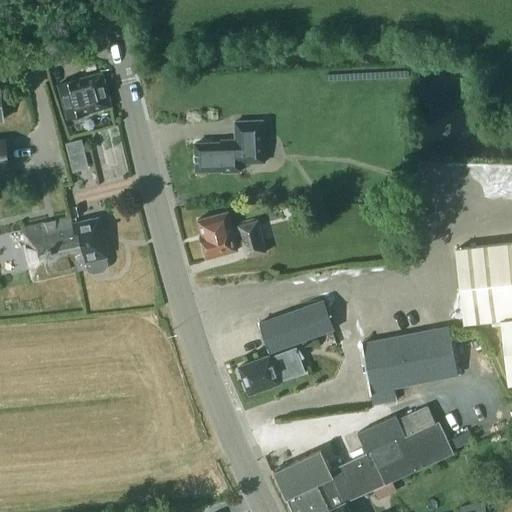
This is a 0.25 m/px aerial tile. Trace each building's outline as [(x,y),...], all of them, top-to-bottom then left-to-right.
[(112,106),(102,72),(58,83),(66,116),(112,106)] [(265,162),(263,120),(235,121),(236,139),(220,140),(221,142),(195,143),(196,171),(223,170),(223,180),(242,179),(241,163),(265,162)] [(81,139),(66,143),(69,153),(84,149),(81,139)] [(322,201),(322,190),(305,190),(305,201),(322,201)] [(80,214),(78,205),(72,206),(73,216),(80,214)] [(238,225),(232,227),(228,211),(197,219),(201,234),(207,258),(238,249),(237,244),(243,242),(238,225)] [(72,223),(71,217),(22,228),(26,244),(24,245),(33,280),(76,270),(72,253),(78,251),(72,223)] [(87,268),(90,272),(94,273),(103,271),(107,268),(107,263),(106,257),(108,256),(99,217),(72,223),(78,251),(72,253),(76,270),(87,268)] [(246,257),(267,251),(259,219),(238,225),(243,242),(246,257)] [(511,242),(458,248),(465,323),(502,320),(508,384),(511,383),(511,242)] [(272,350),(287,344),(334,328),(324,299),(288,311),(262,321),(272,350)] [(395,389),(458,376),(448,325),(362,343),(373,404),(397,398),(395,389)] [(296,346),(287,349),(272,355),(272,354),(239,366),(249,393),(283,382),(282,379),(288,377),(305,372),(296,346)] [(321,449),(287,465),(275,470),(288,496),(294,511),(320,511),(345,501),(454,451),(453,449),(449,440),(439,419),(435,421),(427,405),(398,419),(396,414),(358,432),(367,452),(330,469),(321,449)] [(470,430),(449,440),(453,449),(474,439),(470,430)] [(345,501),(320,511),(350,511),(345,501)] [(485,511),(483,502),(460,506),(461,511),(485,511)]
